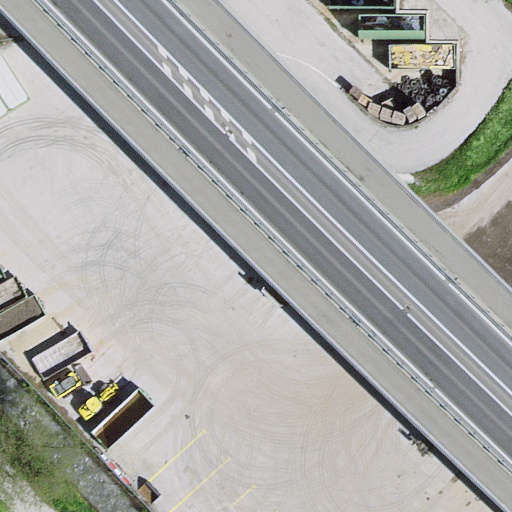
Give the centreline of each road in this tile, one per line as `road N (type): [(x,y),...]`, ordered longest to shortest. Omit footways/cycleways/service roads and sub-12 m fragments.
road 1 (primary): [(69,0),(511,439)]
road 2 (primary): [(511,369),(139,0)]
